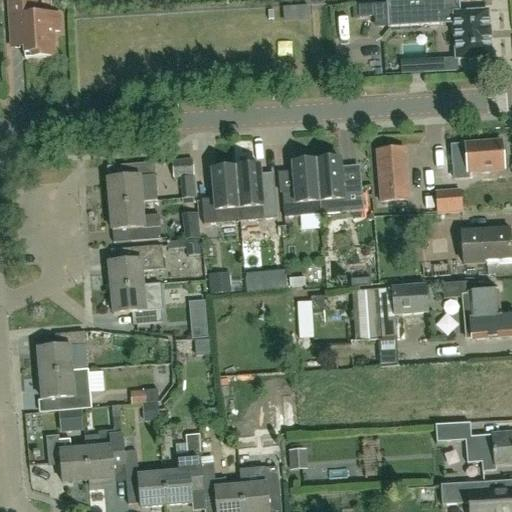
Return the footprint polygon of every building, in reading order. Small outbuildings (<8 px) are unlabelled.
[(24,50),(24,60),(54,58),(53,33),(60,32),(59,15),(35,16),(34,0),(8,0),(11,51),(24,50)] [(455,59),(455,61),(490,59),(490,57),(489,41),(491,40),(490,30),(488,30),(487,14),(488,14),(488,12),(486,12),(486,13),(459,14),(459,1),(458,0),(455,0),(386,4),(386,5),(387,5),(388,27),(388,29),(389,29),(389,28),(440,25),(440,26),(442,26),(442,24),(441,24),(441,22),(454,21),(456,59),(455,59)] [(453,146),(450,146),(452,180),(456,180),(471,179),(470,173),(504,171),(502,143),(453,146)] [(405,150),(377,153),(381,203),(409,201),(405,150)] [(341,161),(316,163),(320,203),(321,216),(345,214),(357,213),(365,212),(363,187),(355,188),(343,189),(341,168),(341,161)] [(295,193),(282,194),(284,219),(308,217),(321,216),(320,203),(316,163),(292,165),(295,193)] [(155,176),(154,164),(125,166),(126,179),(108,180),(110,206),(141,203),(158,202),(156,188),(155,176)] [(236,170),(240,223),(278,220),(275,195),(262,196),(260,168),(236,170)] [(240,223),(236,170),(212,172),(214,200),(202,201),(204,226),(240,223)] [(437,216),(462,214),(461,190),(435,192),(437,216)] [(141,203),(110,206),(112,232),(131,230),(132,243),(161,240),(159,228),(158,216),(143,218),(141,203)] [(203,237),(202,216),(192,216),(193,237),(203,237)] [(486,268),(501,266),(511,265),(511,248),(509,229),(461,233),(464,266),(486,264),(486,268)] [(141,273),(158,271),(157,260),(162,259),(161,247),(132,249),(133,262),(109,264),(111,289),(143,287),(141,273)] [(394,318),(429,315),(426,286),(391,289),(391,291),(379,291),(352,293),(355,343),(396,341),(394,318)] [(144,302),(143,287),(111,289),(114,315),(132,313),(133,327),(162,324),(161,311),(160,300),(144,302)] [(470,317),(465,317),(466,339),(472,339),(472,341),(511,337),(511,313),(500,314),(498,292),(468,294),(470,317)] [(101,322),(101,333),(117,333),(117,321),(101,322)] [(37,350),(40,375),(88,371),(71,372),(69,347),(85,346),(83,333),(54,336),(55,348),(37,350)] [(476,393),(494,392),(495,408),(511,407),(511,377),(510,364),(475,367),(476,393)] [(62,412),(90,409),(92,409),(88,371),(40,375),(42,401),(60,399),(62,412)] [(377,375),(379,388),(393,386),(391,372),(377,375)] [(158,391),(153,391),(145,392),(146,405),(159,404),(158,391)] [(98,433),(99,449),(85,450),(87,481),(88,481),(89,488),(103,487),(102,480),(113,479),(112,461),(123,460),(123,453),(124,453),(122,431),(121,422),(120,407),(111,408),(114,432),(110,432),(98,433)] [(470,424),(439,426),(439,414),(427,415),(428,429),(435,428),(437,444),(465,442),(467,464),(482,463),(483,473),(496,471),(496,465),(511,463),(511,432),(491,435),(492,436),(471,438),(470,424)] [(178,473),(163,475),(165,507),(192,504),(190,485),(202,484),(201,466),(198,435),(185,437),(187,461),(177,462),(178,473)] [(61,484),(87,481),(85,450),(61,452),(59,436),(45,437),(48,466),(60,465),(61,484)] [(140,509),(165,507),(163,475),(138,477),(136,452),(124,453),(123,453),(123,460),(125,482),(138,481),(140,509)] [(316,457),(298,457),(298,469),(316,469),(316,457)] [(216,511),(242,511),(240,487),(225,489),(225,480),(215,480),(214,465),(201,466),(202,484),(203,495),(215,494),(216,511)] [(254,486),(240,487),(242,511),(267,511),(267,498),(280,497),(277,468),(264,469),(265,473),(253,474),(254,486)] [(471,511),(511,511),(511,492),(506,493),(506,481),(441,485),(442,505),(471,504),(471,511)]
